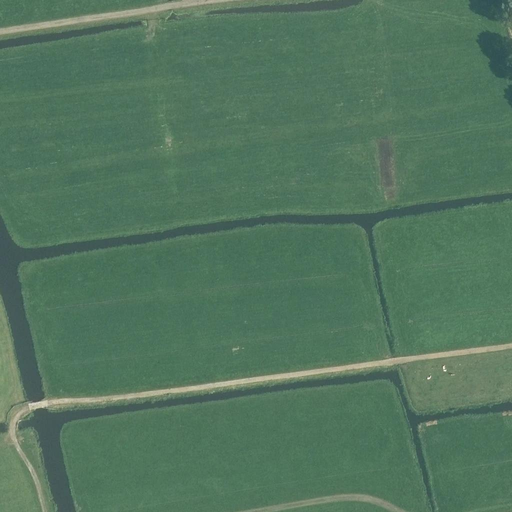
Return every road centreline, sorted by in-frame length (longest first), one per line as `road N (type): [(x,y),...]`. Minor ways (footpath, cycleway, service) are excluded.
road 1 (track): [(44,511),(36,476),(13,435),(13,421),(28,408),(511,347)]
road 2 (track): [(0,35),(230,0)]
road 3 (track): [(269,511),(347,499),(396,511)]
